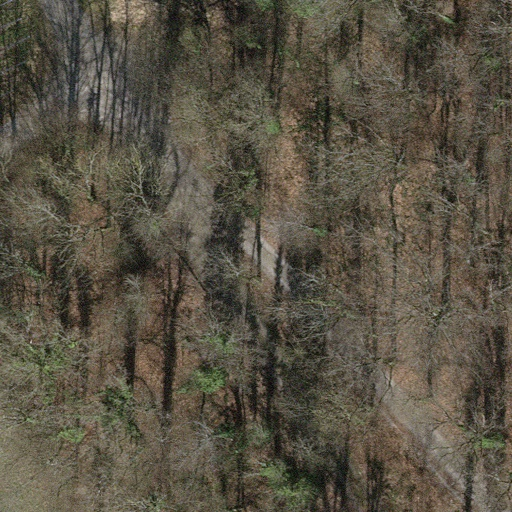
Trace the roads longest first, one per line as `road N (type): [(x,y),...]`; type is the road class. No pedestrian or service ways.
road 1 (track): [(114,96),(179,175),(298,451),(340,511)]
road 2 (track): [(179,175),(494,511)]
road 3 (track): [(0,152),(114,96)]
